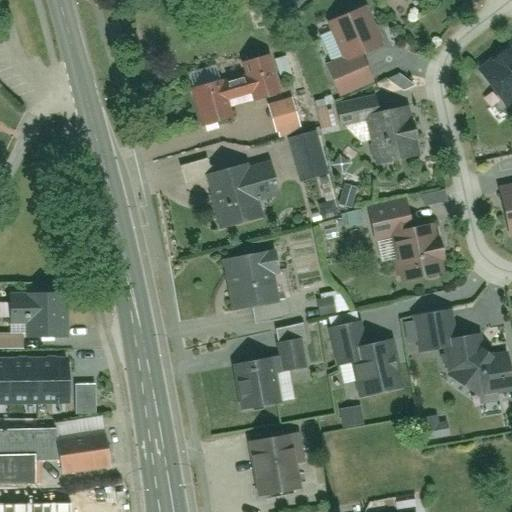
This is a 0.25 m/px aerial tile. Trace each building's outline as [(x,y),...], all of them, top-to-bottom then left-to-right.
[(314,20),(331,58),(362,45),(346,6),(314,20)] [(511,44),(495,43),(465,69),(479,85),(486,79),(498,96),(507,89),(511,89),(511,44)] [(324,94),(354,81),(342,54),(311,67),(324,94)] [(268,55),(250,62),(266,98),(283,91),(268,55)] [(202,84),(209,109),(235,102),(228,77),(202,84)] [(202,84),(170,92),(182,135),(214,126),(202,84)] [(327,126),(363,115),(356,93),(321,104),(327,126)] [(283,134),(307,126),(297,96),(272,104),(283,134)] [(403,153),(391,108),(354,118),(366,163),(403,153)] [(303,166),(293,133),(273,139),(283,172),(303,166)] [(498,229),(511,225),(511,150),(507,151),(511,171),(511,173),(487,179),(498,229)] [(163,187),(194,177),(189,162),(158,171),(163,187)] [(225,169),(188,179),(202,232),(239,222),(231,193),(255,186),(250,168),(227,174),(225,169)] [(397,228),(391,203),(354,211),(360,237),(397,228)] [(420,226),(377,237),(389,283),(432,272),(420,226)] [(264,241),(212,253),(224,303),(265,294),(258,265),(269,262),(264,241)] [(277,293),(240,301),(245,320),(282,312),(277,293)] [(65,311),(68,311),(67,296),(11,297),(12,334),(28,334),(28,338),(65,337),(65,311)] [(437,301),(404,303),(406,342),(435,341),(437,384),(469,382),(506,380),(504,335),(472,337),(471,325),(438,327),(437,301)] [(399,379),(387,325),(366,330),(360,305),(318,315),(328,357),(341,354),(350,390),(399,379)] [(298,334),(274,339),(277,353),(269,355),(272,372),(304,365),(298,334)] [(269,355),(231,362),(241,410),(279,402),(272,372),(269,355)] [(0,402),(68,402),(67,361),(0,362),(0,402)] [(345,407),(346,426),(367,424),(366,406),(345,407)] [(250,484),(292,476),(285,439),(296,437),(292,415),(239,426),(250,484)] [(110,467),(104,432),(57,439),(57,430),(0,431),(0,481),(35,482),(36,462),(60,462),(63,476),(110,467)] [(73,500),(75,511),(129,511),(124,489),(73,500)] [(71,511),(72,503),(0,504),(0,511),(71,511)]
